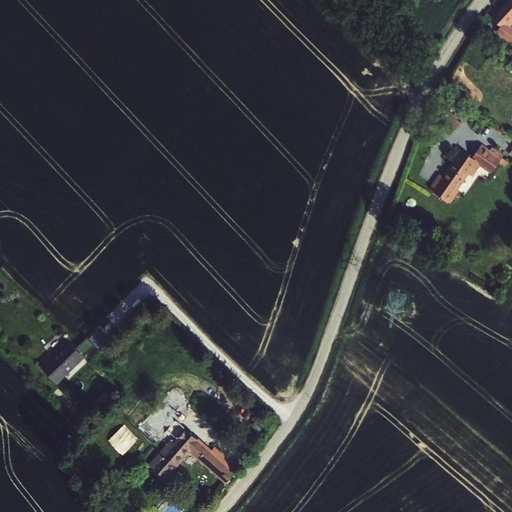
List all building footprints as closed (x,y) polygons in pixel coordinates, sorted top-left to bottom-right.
[(511,27),(509,25),(511,22),(511,0),(494,19),(501,26),(497,33),(511,44),(511,27)] [(444,111),(439,119),(456,130),(461,122),(444,111)] [(439,174),(429,188),(433,192),(432,193),(448,204),(449,203),(451,204),(460,192),(458,191),(469,175),(473,177),(480,167),(491,174),(499,163),(502,158),(505,155),(493,147),(490,150),(482,144),(472,158),(459,149),(450,161),(452,163),(442,176),(439,174)] [(502,158),(499,163),(505,167),(508,162),(502,158)] [(95,344),(87,337),(79,346),(77,348),(81,352),(84,355),(95,344)] [(63,376),(84,355),(81,352),(77,348),(74,344),(60,358),(56,354),(49,362),(63,376)] [(175,420),(170,416),(164,422),(158,428),(163,433),(175,420)] [(163,433),(171,442),(151,465),(165,477),(190,449),(227,482),(239,467),(222,451),(218,456),(212,451),(176,419),(175,420),(163,433)] [(218,456),(222,451),(216,446),(212,451),(218,456)]
